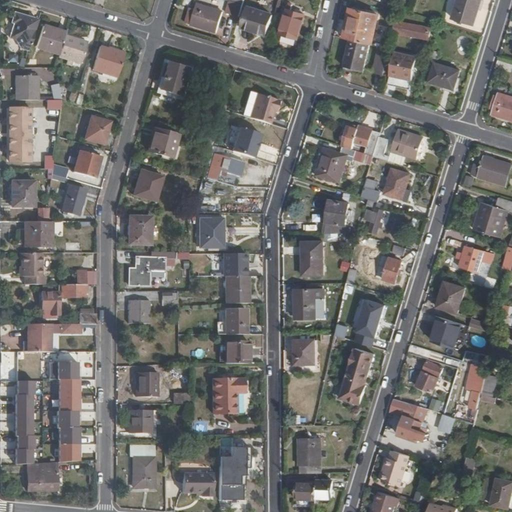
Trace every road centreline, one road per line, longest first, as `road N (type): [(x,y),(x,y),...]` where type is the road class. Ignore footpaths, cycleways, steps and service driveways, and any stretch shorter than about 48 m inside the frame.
road 1 (residential): [(105,511),(107,207),(155,35)]
road 2 (residential): [(275,511),(272,214),(312,83)]
road 3 (residential): [(349,511),(465,130)]
road 4 (residential): [(155,35),(312,83)]
road 5 (residential): [(312,83),(465,130)]
road 6 (residential): [(505,0),(465,130)]
road 7 (residential): [(39,0),(155,35)]
